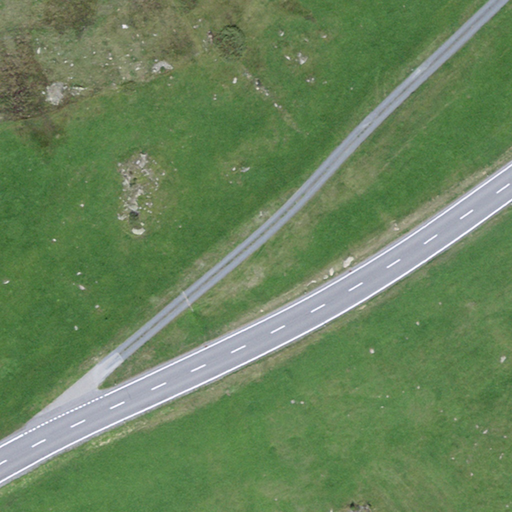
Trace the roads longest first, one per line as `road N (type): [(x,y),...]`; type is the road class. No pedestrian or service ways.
road 1 (track): [(55,434),(63,404),(306,191),(495,0)]
road 2 (primary): [(511,181),(329,302),(0,464)]
